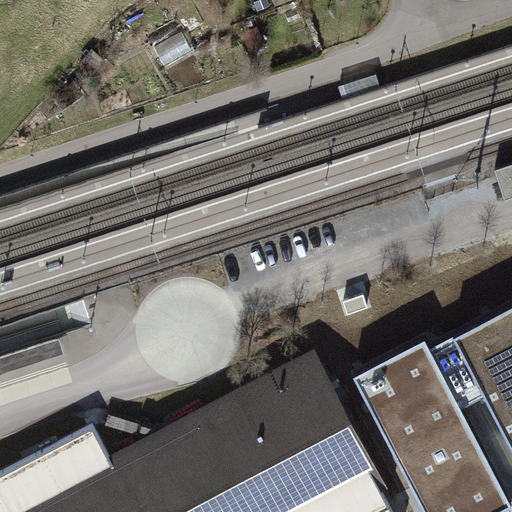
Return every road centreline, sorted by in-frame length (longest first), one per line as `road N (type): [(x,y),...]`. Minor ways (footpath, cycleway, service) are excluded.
road 1 (residential): [(0,175),(427,35)]
road 2 (residential): [(0,419),(121,378),(189,330)]
